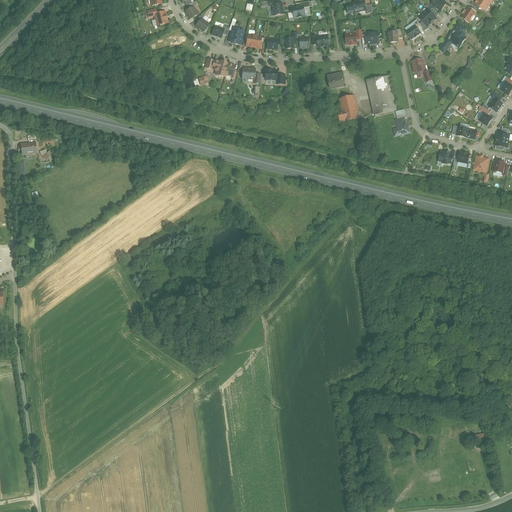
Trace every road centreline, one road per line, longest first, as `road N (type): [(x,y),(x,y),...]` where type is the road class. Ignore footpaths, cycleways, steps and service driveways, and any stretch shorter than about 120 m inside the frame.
road 1 (trunk): [(511,216),(0,100)]
road 2 (unclassified): [(40,511),(17,328),(11,134),(0,125)]
road 3 (residential): [(401,53),(240,57),(199,41),(171,0)]
road 4 (residential): [(478,147),(419,128),(401,53)]
